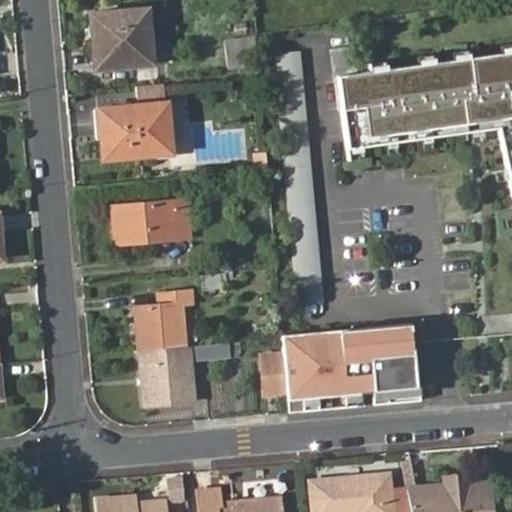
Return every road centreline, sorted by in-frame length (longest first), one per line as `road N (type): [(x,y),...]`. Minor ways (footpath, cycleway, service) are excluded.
road 1 (residential): [(73,448),(34,0)]
road 2 (residential): [(511,417),(73,448)]
